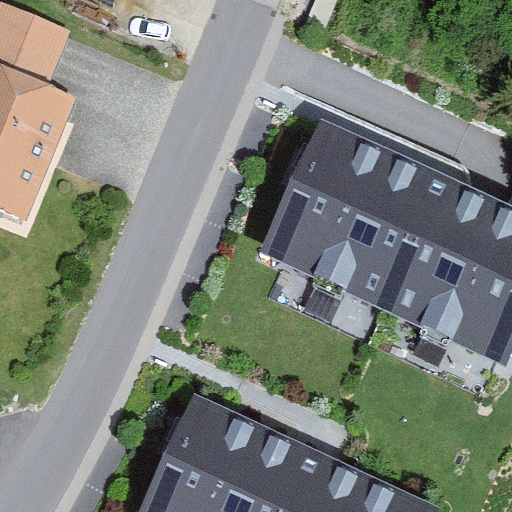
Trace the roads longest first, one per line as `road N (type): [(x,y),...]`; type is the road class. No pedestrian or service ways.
road 1 (tertiary): [(13,511),(50,455),(243,0)]
road 2 (unknown): [(236,17),(453,140),(492,207)]
